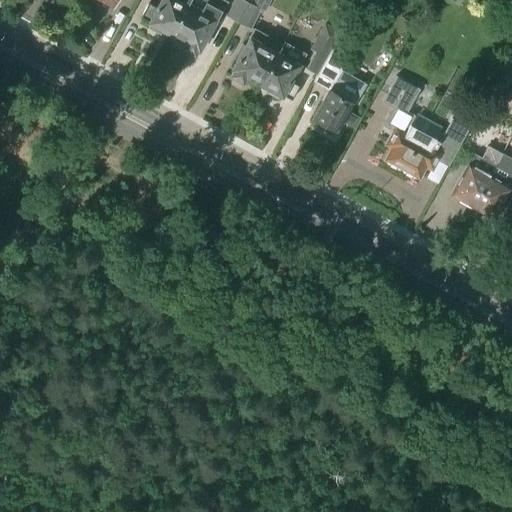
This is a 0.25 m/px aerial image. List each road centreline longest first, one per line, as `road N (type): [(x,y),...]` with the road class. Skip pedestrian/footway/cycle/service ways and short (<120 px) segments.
road 1 (secondary): [(511,325),(0,47)]
road 2 (track): [(117,167),(0,271)]
road 3 (unknown): [(379,253),(417,195),(360,159)]
